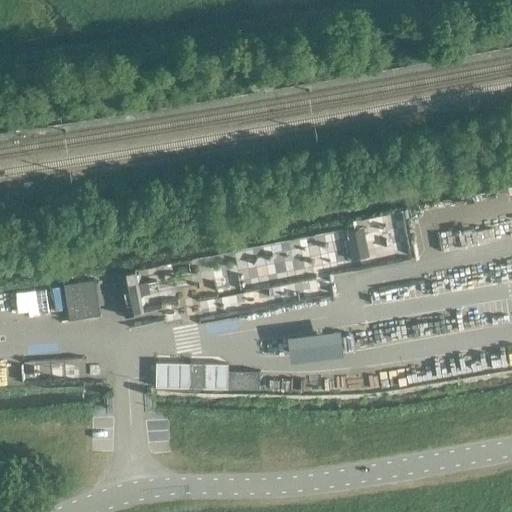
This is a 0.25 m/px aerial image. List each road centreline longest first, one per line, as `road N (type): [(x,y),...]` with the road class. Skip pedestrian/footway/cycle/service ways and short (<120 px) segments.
road 1 (track): [(0,68),(471,0)]
road 2 (tertiary): [(75,511),(176,486),(312,484),(511,448)]
